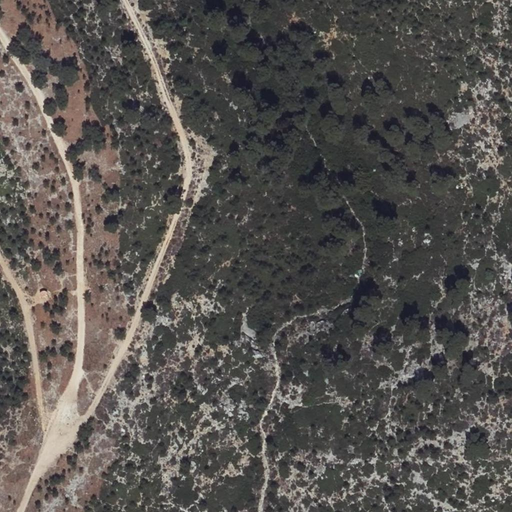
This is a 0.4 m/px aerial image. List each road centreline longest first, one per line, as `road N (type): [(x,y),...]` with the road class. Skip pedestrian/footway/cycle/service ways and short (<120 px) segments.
road 1 (track): [(0,32),(61,147),(82,233),(80,361),(22,511)]
road 2 (track): [(80,361),(97,396),(188,162),(125,0)]
road 3 (track): [(97,396),(37,471),(47,415),(24,298),(0,253)]
